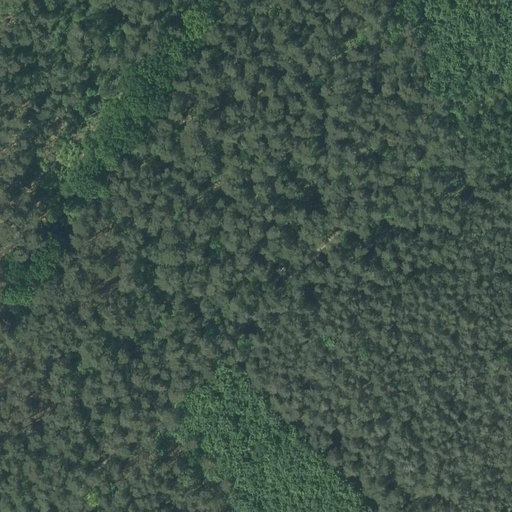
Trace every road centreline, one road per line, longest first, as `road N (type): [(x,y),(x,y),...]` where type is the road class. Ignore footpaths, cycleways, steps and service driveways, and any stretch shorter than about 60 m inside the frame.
road 1 (track): [(511,63),(53,511)]
road 2 (track): [(0,327),(212,0)]
